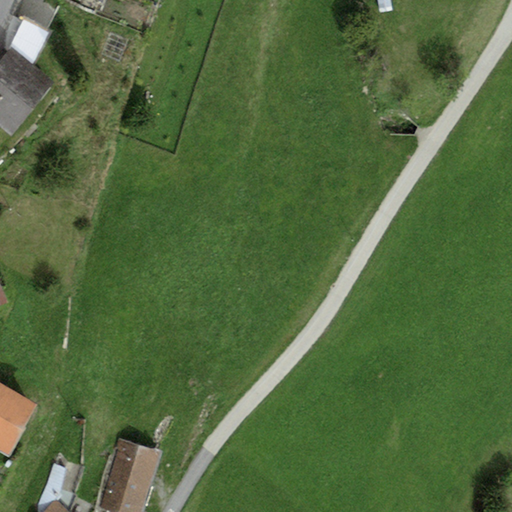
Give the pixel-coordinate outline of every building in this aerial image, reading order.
[(49,34),(22,21),(11,48),(33,66),(49,34)] [(11,48),(0,61),(0,127),(11,137),(54,84),(33,66),(11,48)] [(0,449),(9,455),(37,405),(0,384),(0,449)] [(114,511),(141,511),(160,451),(121,440),(119,439),(116,448),(118,449),(100,508),(114,511)] [(65,511),(54,502),(44,511),(65,511)]
